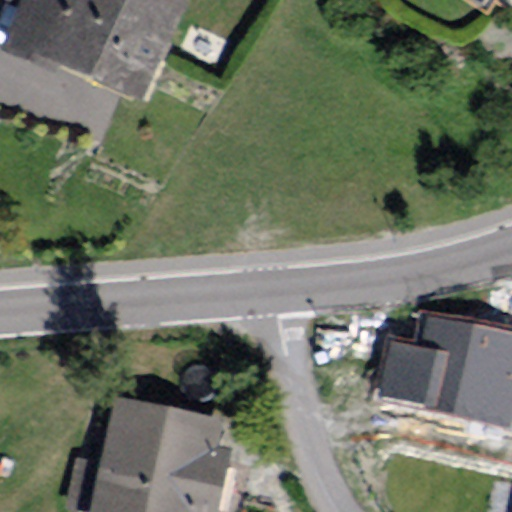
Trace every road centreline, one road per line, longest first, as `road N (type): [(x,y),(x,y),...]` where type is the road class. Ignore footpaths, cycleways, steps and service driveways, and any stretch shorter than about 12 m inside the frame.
road 1 (tertiary): [(0,302),(272,280)]
road 2 (tertiary): [(272,280),(490,257),(511,247)]
road 3 (residential): [(272,280),(318,487),(336,511)]
